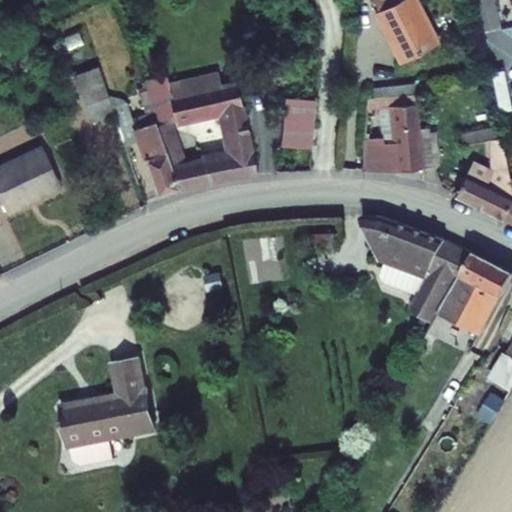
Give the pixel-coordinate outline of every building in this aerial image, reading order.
[(375,0),(399,52),(439,34),(422,0),(375,0)] [(511,20),(509,5),(478,11),(490,69),(493,88),(511,84),(511,68),(510,69),(503,33),(511,31),(511,20)] [(0,22),(0,51),(12,46),(1,22),(0,22)] [(189,164),(197,185),(258,172),(241,80),(226,83),(223,66),(190,73),(189,67),(177,69),(181,92),(166,95),(163,95),(168,120),(172,119),(222,110),(231,152),(189,164)] [(163,72),(166,95),(181,92),(177,69),(163,72)] [(98,71),(74,82),(95,125),(118,114),(115,105),(111,97),(98,71)] [(143,146),(162,196),(185,187),(165,137),(160,125),(163,123),(149,85),(136,89),(145,113),(132,117),(127,102),(111,97),(115,105),(118,114),(130,145),(141,141),(143,146)] [(425,174),(424,138),(423,96),(398,96),(398,138),(367,137),(365,172),(425,174)] [(284,98),(283,143),(314,144),(315,99),(284,98)] [(165,137),(185,187),(197,185),(189,164),(172,119),(168,120),(163,123),(160,125),(165,137)] [(472,157),(456,192),(502,213),(511,192),(511,180),(510,172),(504,139),(500,122),(461,129),(463,141),(490,136),(493,167),(472,157)] [(425,174),(440,174),(439,139),(424,138),(425,174)] [(0,166),(0,198),(5,209),(32,197),(34,202),(63,191),(46,148),(0,166)] [(292,152),(291,169),(312,169),(314,152),(292,152)] [(511,192),(502,213),(511,217),(511,172),(510,172),(511,180),(511,192)] [(407,308),(431,320),(473,251),(385,213),(360,214),(377,258),(382,260),(378,273),(381,281),(415,293),(407,308)] [(475,281),(500,294),(511,275),(511,271),(473,251),(431,320),(422,335),(435,342),(475,281)] [(511,340),(498,364),(511,372),(511,340)] [(58,405),(66,446),(106,437),(153,426),(137,355),(112,361),(119,391),(58,405)] [(455,408),(469,416),(475,406),(488,386),(474,377),(455,408)] [(475,406),(492,417),(505,395),(488,386),(475,406)] [(106,437),(66,446),(69,456),(78,461),(109,454),(106,437)]
